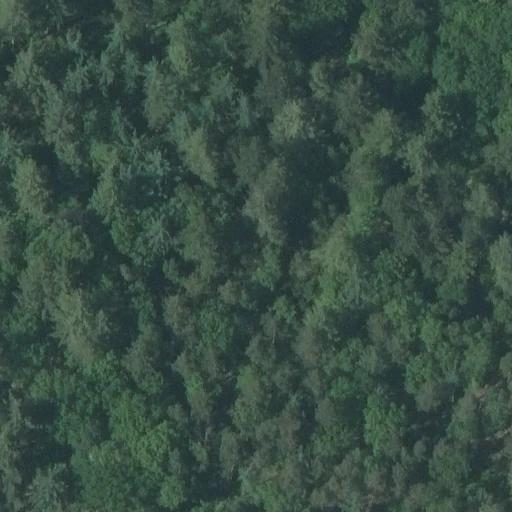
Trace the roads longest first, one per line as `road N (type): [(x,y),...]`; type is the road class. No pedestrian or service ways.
road 1 (track): [(511,215),(178,0)]
road 2 (track): [(138,511),(22,325),(0,311)]
